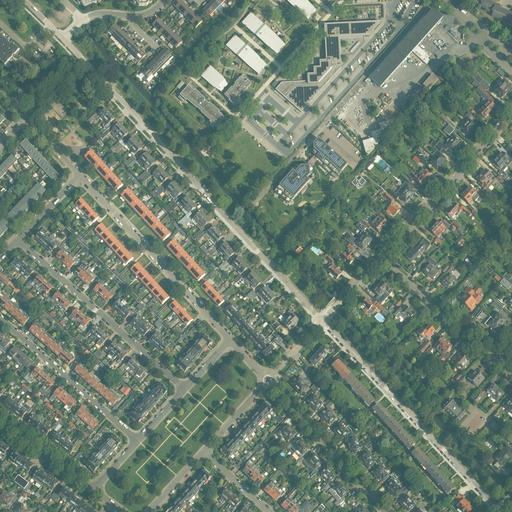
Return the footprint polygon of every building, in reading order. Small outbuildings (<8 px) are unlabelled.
[(177,9),(183,3),(179,0),(177,0),(173,5),(177,9)] [(213,0),(210,3),(217,9),(221,6),(214,0),(213,0)] [(285,0),(287,2),(288,0),(293,4),(292,6),(298,12),(307,19),(308,20),(310,18),(309,17),(310,16),(311,16),(309,14),(310,13),(312,15),(312,14),(313,13),(314,13),(316,10),(315,10),(305,0),(285,0)] [(498,5),(488,0),(482,0),(481,2),(482,3),(480,6),(492,15),(492,17),(511,27),(511,12),(511,13),(511,14),(499,8),(501,7),(499,5),(498,5)] [(181,13),(187,7),(183,3),(177,9),(180,13),(181,13)] [(213,13),(217,9),(210,3),(207,7),(213,13)] [(187,7),(181,13),(181,14),(184,17),(191,11),(187,7)] [(209,17),(213,13),(207,7),(203,11),(209,17)] [(405,36),(417,47),(442,19),(433,10),(426,18),(423,16),(405,36)] [(188,21),(194,14),(191,11),(184,17),(188,21)] [(194,14),(188,21),(192,24),(198,18),(194,14)] [(259,20),(251,14),(243,23),(250,30),(267,47),(276,53),(276,54),(277,54),(279,51),(280,50),(281,50),(279,48),(280,47),(282,49),(282,48),(281,48),(283,47),(285,45),(284,44),(284,45),(276,36),(270,30),(269,32),(264,28),(265,26),(259,20)] [(198,18),(192,24),(196,28),(202,22),(198,18)] [(156,30),(163,24),(159,20),(152,26),(156,30)] [(282,83),(276,90),(290,104),(291,104),(292,104),(292,103),(293,102),(295,105),(294,106),(294,107),(301,113),(341,68),(340,39),(339,36),(363,35),(363,38),(369,37),(373,32),(372,32),(381,23),(324,25),(324,26),(324,30),(325,44),(325,50),(326,50),(326,51),(327,51),(327,53),(328,58),(327,59),(326,59),(326,60),(326,61),(319,62),(320,68),(313,68),(314,75),(307,75),(308,82),(299,82),(298,82),(282,83)] [(160,34),(166,27),(163,24),(156,30),(160,34)] [(113,36),(119,29),(115,25),(109,31),(113,35),(113,36)] [(166,27),(160,34),(164,37),(170,31),(166,27)] [(114,42),(123,33),(119,29),(113,36),(113,35),(111,37),(114,40),(113,41),(114,42)] [(168,41),(174,35),(170,31),(164,37),(168,41)] [(119,45),(127,37),(123,33),(114,42),(115,43),(116,41),(119,45)] [(0,61),(5,66),(8,63),(7,63),(9,61),(10,61),(13,58),(12,58),(14,55),(15,56),(17,53),(19,51),(12,44),(10,46),(7,44),(9,43),(5,40),(3,39),(4,38),(1,35),(0,35),(0,61)] [(174,35),(168,41),(172,45),(178,39),(174,35)] [(427,56),(417,47),(405,36),(368,78),(371,80),(380,88),(412,52),(426,65),(430,61),(428,59),(429,57),(427,55),(427,56)] [(123,48),(125,47),(131,40),(127,37),(119,45),(123,48)] [(242,42),(235,37),(227,46),(233,52),(239,57),(240,56),(244,59),(242,61),(249,67),(258,74),(258,75),(260,73),(259,73),(260,72),(261,72),(262,71),(260,69),(261,68),(263,70),(264,68),(264,67),(265,66),(266,67),(267,65),(266,65),(258,57),(242,42)] [(178,39),(172,45),(176,49),(182,43),(178,39)] [(127,52),(128,51),(134,44),(131,40),(125,47),(123,48),(127,52)] [(131,56),(132,54),(138,48),(134,44),(128,51),(127,52),(131,56)] [(135,59),(136,58),(142,52),(138,48),(132,54),(131,56),(135,59)] [(169,61),(172,57),(165,50),(161,53),(169,61)] [(139,63),(140,62),(146,56),(142,52),(136,58),(135,59),(139,63)] [(165,65),(169,61),(161,53),(157,57),(165,65)] [(161,69),(165,65),(157,57),(154,61),(161,69)] [(159,74),(159,73),(158,72),(161,69),(154,61),(150,65),(156,71),(159,74)] [(159,74),(156,71),(150,65),(146,69),(154,76),(157,73),(158,75),(159,74)] [(202,76),(205,79),(209,84),(214,88),(220,91),(220,92),(222,92),(228,85),(227,84),(223,78),(218,73),(210,67),(202,76)] [(146,69),(139,76),(143,79),(144,78),(148,82),(148,83),(154,77),(153,76),(154,76),(146,69)] [(474,72),(469,75),(479,84),(485,89),(488,86),(482,80),(476,76),(477,75),(477,74),(474,72)] [(233,105),(236,101),(251,85),(247,81),(249,80),(243,75),(235,84),(236,85),(232,89),(231,88),(225,96),(230,101),(229,102),(233,105)] [(436,87),(440,83),(432,75),(423,86),(429,91),(434,85),(436,87)] [(497,85),(507,93),(509,90),(510,90),(511,89),(511,88),(511,87),(511,85),(511,84),(509,82),(507,84),(504,81),(499,86),(498,84),(497,85)] [(182,82),(176,88),(179,90),(185,84),(182,82)] [(506,93),(507,93),(497,85),(495,87),(496,89),(494,91),(496,93),(496,94),(499,97),(499,96),(501,98),(504,95),(505,95),(506,94),(506,93)] [(187,101),(189,102),(196,109),(197,109),(201,113),(210,122),(210,123),(213,126),(212,129),(214,130),(216,128),(216,129),(224,119),(220,115),(221,114),(210,104),(209,105),(204,101),(205,100),(195,91),(194,92),(188,86),(180,96),(178,98),(180,100),(182,98),(186,102),(187,101)] [(489,113),(495,107),(491,104),(493,101),(486,94),(487,93),(482,89),(483,89),(480,86),(475,91),(483,99),(482,100),(486,104),(483,107),(489,113)] [(484,119),(489,113),(483,107),(478,113),(484,119)] [(89,120),(88,121),(90,123),(92,122),(95,119),(97,120),(97,121),(99,119),(101,117),(103,120),(110,114),(106,109),(102,113),(101,114),(99,111),(89,120)] [(464,124),(472,131),(476,127),(472,123),(472,122),(473,123),(476,120),(468,113),(465,117),(468,120),(464,124)] [(104,129),(101,132),(103,134),(107,130),(108,130),(108,129),(110,128),(107,125),(110,123),(114,119),(110,114),(103,120),(101,123),(103,125),(102,126),(103,127),(104,128),(104,129)] [(447,118),(445,121),(449,126),(450,126),(454,130),(457,127),(447,118)] [(364,149),(366,157),(386,136),(392,130),(390,122),(379,125),(381,131),(371,134),(373,140),(362,143),(364,149)] [(111,132),(111,133),(113,135),(115,137),(117,135),(124,129),(119,124),(117,126),(113,130),(111,132)] [(468,136),(472,131),(464,124),(460,128),(468,136)] [(446,129),(444,131),(449,135),(449,136),(452,138),(452,139),(450,142),(456,148),(457,147),(457,148),(458,148),(459,146),(459,145),(460,144),(461,142),(461,143),(456,139),(454,136),(457,133),(457,132),(454,130),(450,126),(449,126),(446,129)] [(117,135),(115,137),(117,139),(119,142),(120,141),(121,140),(122,140),(123,138),(125,136),(127,135),(128,134),(128,133),(124,129),(117,135)] [(101,136),(99,138),(101,141),(106,136),(109,133),(107,130),(103,134),(102,135),(101,136)] [(131,150),(137,144),(133,139),(126,145),(125,146),(124,147),(126,150),(127,149),(129,148),(131,150)] [(336,146),(331,152),(318,140),(312,148),(313,160),(313,161),(311,163),(308,166),(295,167),(274,191),(289,204),(311,179),(311,167),(313,164),(315,162),(334,179),(346,165),(352,170),(357,164),(336,146)] [(20,146),(18,148),(22,152),(24,150),(30,145),(26,141),(23,143),(20,146)] [(444,147),(443,148),(443,149),(445,151),(448,148),(452,152),(453,151),(454,151),(454,150),(455,150),(455,151),(456,149),(456,148),(450,142),(447,144),(446,145),(445,146),(444,146),(444,147)] [(113,153),(121,145),(118,143),(110,150),(113,153)] [(137,144),(131,150),(132,152),(131,153),(133,156),(135,154),(135,155),(142,149),(137,144)] [(30,145),(24,150),(28,155),(34,150),(30,145)] [(121,145),(113,153),(115,155),(123,148),(121,145)] [(33,160),(38,154),(34,150),(28,155),(33,160)] [(437,150),(432,156),(435,158),(435,159),(441,164),(442,164),(444,163),(443,162),(445,160),(441,156),(442,154),(440,152),(439,153),(437,150)] [(85,157),(84,158),(89,163),(90,163),(96,157),(91,151),(85,157)] [(420,152),(415,156),(429,169),(432,165),(437,169),(438,167),(439,167),(441,166),(441,165),(441,164),(435,159),(432,161),(429,158),(427,158),(426,159),(422,156),(423,155),(420,152)] [(499,155),(497,157),(498,157),(497,158),(507,167),(511,161),(511,159),(507,155),(506,157),(502,153),(500,155),(499,155)] [(38,154),(33,160),(37,164),(43,159),(38,154)] [(140,160),(138,161),(139,162),(141,164),(143,166),(144,164),(151,158),(146,154),(140,160)] [(96,157),(90,163),(90,164),(95,169),(102,163),(96,157)] [(127,167),(134,160),(132,157),(124,164),(127,167)] [(144,164),(143,166),(145,168),(147,170),(155,163),(151,158),(144,164)] [(365,167),(367,169),(375,160),(373,158),(371,161),(370,160),(365,167)] [(493,163),(492,165),(500,172),(498,174),(506,181),(509,177),(503,172),(507,167),(497,158),(495,160),(494,160),(493,162),(493,163)] [(9,159),(5,163),(12,170),(16,166),(9,159)] [(41,169),(47,164),(43,159),(37,164),(41,169)] [(134,160),(127,167),(129,170),(137,162),(134,160)] [(5,163),(1,167),(8,174),(12,170),(5,163)] [(102,163),(95,169),(100,174),(100,175),(107,168),(106,168),(102,163)] [(47,164),(41,169),(46,173),(51,168),(47,164)] [(1,167),(0,168),(0,173),(5,178),(8,174),(1,167)] [(50,178),(55,173),(51,168),(46,173),(50,178)] [(155,181),(158,179),(164,173),(160,168),(151,176),(154,179),(153,179),(155,181)] [(416,174),(417,174),(426,182),(430,177),(427,174),(428,173),(422,168),(416,174)] [(107,169),(100,175),(101,176),(104,179),(105,180),(112,174),(107,169)] [(485,170),(480,175),(487,181),(490,184),(492,182),(494,183),(496,180),(495,178),(494,179),(485,170)] [(143,180),(148,174),(146,172),(138,179),(140,182),(143,180)] [(55,173),(50,178),(54,183),(60,178),(55,173)] [(153,197),(156,194),(162,189),(159,186),(160,186),(169,178),(164,173),(158,179),(155,181),(154,183),(158,187),(151,194),(153,197)] [(405,176),(404,177),(409,182),(412,179),(408,175),(406,173),(404,175),(405,176)] [(112,174),(105,180),(109,184),(110,185),(111,186),(117,180),(115,178),(112,174)] [(426,182),(417,174),(413,179),(422,187),(426,182)] [(479,186),(484,190),(482,192),(490,199),(493,196),(488,189),(492,185),(490,184),(487,181),(480,175),(476,180),(481,184),(479,186)] [(405,183),(400,189),(402,191),(403,191),(403,192),(410,198),(411,198),(412,197),(412,196),(414,194),(411,191),(414,187),(411,184),(409,182),(404,177),(403,176),(400,179),(401,180),(405,183)] [(351,184),(356,188),(359,185),(362,188),(367,183),(362,178),(359,181),(356,179),(354,181),(351,184)] [(117,180),(111,186),(111,187),(116,192),(123,185),(117,180)] [(172,184),(165,191),(167,193),(168,194),(169,196),(171,194),(178,188),(173,183),(172,184)] [(37,184),(32,189),(40,197),(45,192),(37,184)] [(465,192),(472,198),(475,201),(479,196),(477,195),(469,187),(465,192)] [(167,211),(169,209),(175,204),(175,203),(178,200),(176,198),(182,193),(178,188),(171,194),(169,196),(171,198),(173,200),(173,201),(164,209),(167,211)] [(32,189),(27,195),(35,202),(40,197),(32,189)] [(156,200),(158,197),(164,192),(162,189),(156,194),(153,197),(156,200)] [(410,198),(403,192),(402,191),(400,189),(396,194),(392,191),(389,194),(396,200),(399,197),(405,203),(407,201),(408,201),(410,200),(409,199),(410,198)] [(127,202),(133,195),(128,190),(121,196),(127,202)] [(469,201),(472,198),(465,192),(460,197),(469,204),(470,202),(469,201)] [(391,203),(394,200),(387,194),(384,197),(391,203)] [(27,195),(22,200),(30,208),(35,202),(27,195)] [(133,195),(127,202),(132,208),(139,201),(133,195)] [(185,209),(191,203),(187,198),(181,203),(180,201),(176,205),(175,204),(169,209),(167,211),(169,214),(178,206),(182,211),(185,209)] [(22,200),(17,205),(25,213),(30,208),(22,200)] [(80,209),(86,204),(81,200),(76,205),(80,209)] [(137,213),(144,207),(139,201),(132,208),(137,213)] [(191,203),(185,209),(187,211),(185,213),(187,215),(196,207),(191,203)] [(86,204),(80,209),(84,214),(90,209),(88,207),(86,204)] [(399,211),(392,204),(390,206),(389,207),(390,208),(388,210),(386,213),(389,215),(391,213),(394,216),(399,211)] [(454,204),(450,209),(455,214),(457,215),(459,213),(461,211),(464,214),(464,213),(469,217),(471,215),(471,214),(462,206),(459,209),(454,204)] [(17,205),(12,210),(20,218),(25,213),(17,205)] [(144,207),(137,213),(142,219),(149,212),(144,207)] [(89,219),(94,214),(91,211),(90,209),(84,214),(89,219)] [(451,218),(455,214),(450,209),(446,213),(451,218)] [(12,210),(7,216),(15,223),(20,218),(12,210)] [(147,225),(154,218),(149,212),(142,219),(147,225)] [(183,224),(182,225),(184,228),(190,222),(192,224),(193,223),(194,224),(196,226),(196,225),(198,224),(205,217),(200,213),(192,220),(191,221),(189,218),(183,224)] [(89,219),(86,221),(88,223),(88,224),(90,226),(93,223),(94,222),(98,218),(95,214),(94,214),(89,219)] [(377,218),(375,221),(377,223),(383,228),(388,224),(379,216),(378,218),(377,218)] [(198,224),(196,225),(199,228),(201,230),(202,231),(204,229),(203,228),(206,226),(209,222),(205,217),(198,224)] [(4,218),(0,221),(0,225),(6,231),(12,226),(4,218)] [(154,218),(147,225),(153,230),(159,224),(154,218)] [(316,229),(320,224),(316,220),(311,226),(316,229)] [(372,224),(370,225),(371,226),(373,228),(379,233),(383,228),(377,223),(375,221),(372,224)] [(438,221),(433,226),(439,231),(440,232),(441,233),(443,234),(449,227),(442,221),(440,223),(438,221)] [(453,221),(451,224),(458,231),(461,228),(453,221)] [(175,222),(173,224),(178,231),(181,229),(175,222)] [(358,237),(361,239),(367,245),(369,245),(370,243),(370,242),(372,240),(364,233),(365,231),(364,230),(366,228),(360,223),(356,227),(362,232),(358,237)] [(158,236),(165,230),(159,224),(153,230),(158,236)] [(100,237),(107,230),(102,225),(95,231),(100,237)] [(433,226),(429,231),(436,237),(437,238),(441,233),(440,232),(439,231),(433,226)] [(197,239),(196,239),(197,240),(198,242),(204,237),(208,242),(209,241),(212,238),(219,232),(214,227),(207,234),(206,234),(204,235),(203,233),(197,239)] [(35,239),(35,240),(37,242),(37,241),(39,242),(47,233),(44,229),(35,239)] [(107,230),(100,237),(105,242),(112,236),(107,230)] [(165,230),(158,236),(163,242),(170,235),(165,230)] [(194,236),(191,239),(194,241),(196,240),(196,239),(197,239),(203,233),(200,231),(194,236)] [(212,238),(209,241),(211,243),(213,244),(214,245),(223,237),(219,232),(212,238)] [(47,233),(39,242),(40,244),(42,247),(43,246),(51,236),(47,233)] [(367,245),(361,239),(358,237),(355,239),(349,234),(345,238),(353,246),(356,243),(363,250),(365,248),(366,248),(367,246),(367,245)] [(43,246),(42,247),(45,249),(45,248),(46,250),(53,242),(55,240),(51,236),(43,246)] [(110,248),(117,242),(112,236),(105,242),(110,248)] [(415,250),(419,254),(420,255),(425,250),(426,251),(431,246),(424,239),(419,244),(420,245),(417,248),(415,250)] [(53,242),(46,250),(47,250),(47,251),(49,253),(50,253),(57,246),(58,248),(61,245),(55,240),(53,242)] [(172,253),(179,247),(174,241),(167,248),(172,253)] [(180,249),(187,243),(185,241),(182,243),(180,245),(179,247),(172,253),(177,259),(184,253),(180,249)] [(117,242),(110,248),(116,254),(122,248),(117,242)] [(223,255),(230,249),(226,244),(217,252),(220,254),(221,253),(223,255)] [(55,258),(57,260),(58,260),(59,261),(65,254),(67,251),(65,249),(64,248),(65,247),(63,245),(62,246),(59,249),(58,250),(61,252),(55,258)] [(121,259),(128,253),(122,248),(116,254),(121,259)] [(300,248),(295,253),(297,256),(303,251),(300,248)] [(419,254),(415,250),(413,248),(405,256),(412,262),(419,254)] [(230,249),(223,255),(225,257),(224,259),(226,261),(234,253),(230,249)] [(214,250),(208,255),(210,258),(216,252),(214,250)] [(59,261),(58,261),(61,263),(62,264),(71,254),(69,253),(67,251),(65,254),(59,261)] [(354,255),(350,252),(349,253),(348,252),(345,255),(342,252),(335,259),(338,262),(340,259),(349,266),(353,262),(350,259),(354,255)] [(128,253),(121,259),(126,265),(133,259),(128,253)] [(184,253),(177,259),(182,265),(189,258),(184,253)] [(71,254),(62,264),(63,265),(65,267),(74,257),(71,254)] [(326,255),(324,257),(325,258),(327,259),(326,260),(328,261),(331,264),(332,264),(334,262),(330,258),(329,257),(326,255)] [(12,263),(9,266),(13,269),(14,267),(15,269),(23,261),(21,259),(22,259),(20,257),(19,257),(13,263),(12,263)] [(74,257),(65,267),(67,268),(66,268),(69,270),(72,267),(73,265),(75,266),(76,267),(80,262),(74,257)] [(430,257),(423,264),(427,268),(424,271),(426,273),(425,274),(428,276),(434,269),(434,268),(438,264),(430,257)] [(188,271),(195,264),(189,258),(182,265),(188,271)] [(230,267),(229,268),(231,270),(233,268),(233,269),(235,271),(237,270),(244,263),(239,258),(231,266),(230,267)] [(423,258),(415,266),(419,269),(426,261),(423,258)] [(15,269),(14,270),(18,273),(21,271),(27,264),(26,264),(27,263),(24,261),(24,262),(23,261),(15,269)] [(74,275),(76,277),(77,277),(86,267),(81,262),(77,268),(79,270),(78,270),(74,275)] [(225,262),(218,268),(221,271),(228,264),(225,262)] [(244,263),(237,270),(239,272),(237,273),(240,276),(248,268),(244,263)] [(18,273),(18,274),(20,275),(20,274),(22,276),(22,275),(23,276),(30,268),(29,266),(30,266),(27,264),(21,271),(18,273)] [(136,276),(143,270),(138,264),(131,270),(136,276)] [(195,264),(188,271),(193,276),(200,270),(195,264)] [(228,264),(221,271),(223,273),(229,268),(230,267),(228,264)] [(331,264),(325,269),(327,271),(330,274),(329,275),(333,278),(333,277),(337,279),(339,276),(342,274),(337,270),(332,266),(333,265),(332,264),(331,264)] [(487,265),(484,268),(491,274),(493,271),(487,265)] [(77,277),(77,278),(79,280),(80,279),(81,280),(89,271),(90,271),(91,269),(90,267),(85,272),(84,271),(87,267),(86,267),(77,277)] [(454,272),(453,271),(454,270),(451,267),(447,272),(450,275),(442,284),(447,288),(450,285),(451,286),(453,282),(452,282),(455,279),(456,280),(460,275),(455,271),(454,272)] [(30,268),(23,276),(25,277),(25,278),(27,279),(28,278),(30,275),(34,271),(34,270),(32,268),(32,269),(30,268)] [(434,269),(428,276),(430,279),(431,278),(432,280),(441,270),(439,269),(437,271),(434,269)] [(114,275),(108,270),(107,270),(104,273),(109,278),(110,279),(110,278),(113,275),(114,275)] [(141,282),(148,276),(143,270),(136,276),(141,282)] [(200,270),(193,276),(198,282),(205,276),(200,270)] [(89,271),(81,280),(82,281),(82,282),(84,284),(84,283),(90,277),(93,274),(91,272),(90,271),(89,271)] [(243,279),(242,280),(244,282),(248,287),(250,284),(257,278),(253,273),(248,278),(246,276),(243,279)] [(90,277),(84,283),(86,285),(85,285),(87,287),(88,287),(89,285),(96,277),(94,275),(93,274),(90,277)] [(503,278),(511,285),(511,281),(510,280),(511,278),(506,274),(503,278)] [(1,275),(0,275),(0,280),(5,285),(7,286),(9,284),(10,283),(6,279),(1,275)] [(28,284),(27,284),(30,286),(31,286),(34,289),(43,279),(42,278),(42,277),(40,275),(39,276),(33,282),(31,280),(30,281),(28,284)] [(148,276),(141,282),(147,288),(153,281),(148,276)] [(43,279),(34,289),(37,291),(46,282),(45,281),(45,280),(43,278),(43,279)] [(257,278),(250,284),(252,287),(251,288),(253,290),(262,283),(257,278)] [(238,287),(244,282),(242,280),(241,279),(236,285),(235,284),(234,285),(237,288),(238,287)] [(509,289),(511,286),(503,279),(500,284),(506,289),(508,288),(509,289)] [(102,280),(92,292),(95,294),(95,293),(96,294),(102,287),(105,284),(103,283),(104,282),(102,280)] [(122,291),(126,286),(124,285),(120,281),(117,285),(116,286),(122,291)] [(152,293),(158,287),(153,281),(147,288),(152,293)] [(10,283),(9,284),(14,289),(13,291),(14,292),(12,294),(14,297),(17,294),(20,291),(10,282),(10,283)] [(46,282),(37,291),(39,293),(41,294),(43,292),(49,285),(50,284),(48,282),(47,283),(46,282)] [(382,282),(377,287),(383,293),(385,295),(387,297),(388,296),(392,291),(387,287),(388,286),(386,285),(386,286),(382,282)] [(207,283),(201,288),(205,293),(211,288),(207,283)] [(43,292),(41,294),(43,296),(44,297),(46,299),(47,299),(50,295),(48,293),(53,288),(53,287),(51,285),(51,286),(49,285),(43,292)] [(96,294),(98,296),(99,297),(108,287),(106,286),(104,289),(102,287),(96,294)] [(108,287),(99,297),(101,298),(100,299),(103,301),(103,300),(109,293),(111,290),(110,289),(108,287)] [(158,287),(152,293),(157,299),(164,293),(158,287)] [(377,287),(373,292),(374,293),(378,296),(375,299),(379,303),(379,304),(380,303),(380,304),(387,297),(385,295),(383,293),(377,287)] [(459,297),(458,298),(465,305),(475,294),(479,289),(477,287),(475,290),(473,292),(470,289),(468,288),(464,293),(465,293),(465,294),(462,298),(461,298),(460,297),(459,297)] [(211,288),(205,293),(210,298),(215,293),(211,288)] [(259,292),(256,295),(257,296),(262,301),(263,301),(263,300),(271,293),(266,288),(261,293),(259,292)] [(109,293),(103,300),(104,301),(104,302),(106,304),(106,303),(115,294),(113,292),(112,289),(111,290),(109,293)] [(475,294),(465,305),(470,309),(470,308),(471,308),(472,308),(475,304),(477,305),(482,300),(478,295),(479,294),(481,291),(479,289),(475,294)] [(20,291),(17,294),(18,295),(20,294),(27,301),(27,300),(29,299),(20,291)] [(0,304),(4,309),(9,303),(11,301),(1,292),(0,293),(0,304)] [(50,297),(46,301),(48,303),(50,302),(51,303),(53,305),(55,302),(61,295),(60,294),(61,294),(58,292),(53,298),(51,296),(50,297)] [(164,293),(157,299),(162,305),(169,298),(164,293)] [(214,302),(219,297),(215,293),(210,298),(214,302)] [(271,293),(263,300),(263,301),(267,305),(263,308),(267,312),(274,305),(271,301),(275,297),(271,293)] [(56,305),(54,306),(56,308),(65,298),(64,297),(62,295),(61,295),(55,302),(57,303),(56,305)] [(231,306),(224,312),(226,313),(225,314),(228,317),(236,310),(235,309),(237,307),(234,304),(239,300),(238,299),(236,296),(228,303),(231,306)] [(219,297),(214,302),(218,307),(224,302),(219,297)] [(65,298),(56,308),(58,309),(59,311),(62,308),(68,301),(66,299),(65,298)] [(112,308),(111,308),(113,310),(114,310),(115,311),(118,307),(120,305),(121,304),(122,303),(123,301),(120,298),(112,308)] [(498,301),(496,303),(503,308),(505,306),(506,307),(507,306),(507,305),(510,308),(511,308),(510,310),(511,312),(511,300),(510,299),(508,298),(507,300),(503,303),(498,301)] [(29,299),(27,300),(29,302),(36,309),(38,307),(31,300),(29,299)] [(363,304),(362,305),(365,307),(365,308),(362,311),(366,314),(367,314),(368,314),(369,314),(370,314),(371,313),(372,313),(372,314),(375,311),(377,309),(367,300),(365,302),(364,301),(364,302),(363,303),(363,304)] [(18,312),(20,310),(11,301),(9,303),(4,309),(14,317),(18,312)] [(62,308),(59,311),(63,314),(66,311),(71,304),(72,304),(69,302),(68,301),(62,308)] [(115,311),(114,311),(117,313),(118,314),(126,305),(127,304),(123,301),(122,303),(121,304),(120,305),(118,307),(115,311)] [(174,312),(179,307),(175,302),(170,307),(174,312)] [(495,302),(492,305),(501,312),(503,309),(503,308),(496,303),(495,302)] [(279,312),(283,308),(277,303),(273,307),(279,312)] [(384,309),(378,304),(376,306),(382,311),(384,314),(386,311),(384,309)] [(126,305),(118,314),(119,315),(121,317),(128,310),(128,309),(129,308),(126,305)] [(411,311),(406,306),(402,311),(398,307),(392,313),(398,319),(400,317),(404,320),(407,317),(410,319),(413,316),(410,313),(411,311)] [(173,321),(178,316),(184,311),(179,307),(174,312),(177,315),(173,318),(174,320),(172,321),(173,321)] [(473,315),(472,315),(477,319),(483,312),(478,308),(473,315)] [(24,326),(28,321),(30,319),(24,313),(21,309),(20,310),(18,312),(14,317),(24,326)] [(67,316),(66,317),(71,322),(72,321),(74,319),(80,312),(79,311),(77,309),(73,313),(71,311),(67,316)] [(128,310),(121,317),(123,318),(122,318),(125,320),(127,318),(127,317),(128,318),(129,317),(130,318),(136,312),(133,310),(132,312),(128,309),(128,310)] [(236,310),(228,317),(230,320),(231,319),(233,321),(240,314),(243,311),(241,309),(238,312),(236,310)] [(290,315),(286,319),(294,327),(297,324),(297,323),(297,322),(298,321),(297,320),(298,318),(290,310),(290,311),(288,313),(290,315)] [(72,321),(71,322),(75,325),(77,322),(83,315),(82,314),(83,313),(80,311),(80,312),(74,319),(72,321)] [(182,321),(188,316),(184,311),(178,316),(173,321),(174,323),(178,319),(178,320),(180,318),(182,321)] [(240,314),(233,321),(234,322),(233,323),(236,326),(244,319),(241,316),(245,312),(243,311),(240,314)] [(43,315),(40,318),(43,321),(46,317),(46,318),(53,324),(55,322),(44,313),(43,315)] [(492,319),(491,319),(493,320),(501,327),(506,321),(505,320),(498,315),(496,313),(492,319)] [(130,325),(132,327),(133,328),(141,319),(139,317),(138,316),(138,315),(137,314),(136,314),(131,319),(132,320),(132,321),(133,322),(130,325)] [(77,322),(75,325),(77,326),(79,323),(81,325),(87,318),(87,317),(85,315),(84,316),(83,315),(77,322)] [(188,316),(182,321),(187,326),(192,321),(190,319),(188,316)] [(284,317),(280,322),(282,324),(283,324),(290,331),(292,329),(294,327),(286,319),(284,317)] [(81,325),(78,328),(84,332),(90,325),(88,324),(90,321),(91,320),(88,318),(88,319),(87,318),(81,325)] [(244,319),(236,326),(239,329),(239,328),(241,330),(248,324),(252,320),(250,318),(246,321),(244,319)] [(490,318),(484,325),(488,328),(489,326),(492,328),(491,330),(495,333),(496,332),(497,332),(497,331),(499,329),(501,327),(493,320),(491,319),(492,319),(490,318)] [(133,328),(135,330),(137,331),(144,322),(143,321),(141,319),(133,328)] [(248,324),(241,330),(243,331),(242,332),(244,335),(252,328),(249,325),(253,321),(252,320),(248,324)] [(274,321),(271,324),(273,326),(272,326),(273,327),(276,330),(280,327),(276,323),(274,321)] [(33,328),(30,331),(39,340),(46,333),(36,324),(34,322),(31,325),(30,326),(33,328)] [(144,322),(137,331),(138,332),(140,334),(148,325),(145,322),(144,322)] [(56,323),(54,325),(62,332),(63,330),(56,323)] [(89,332),(86,335),(87,336),(88,337),(91,334),(92,336),(98,329),(97,328),(98,327),(96,325),(95,326),(89,332)] [(148,325),(140,334),(141,335),(143,337),(144,337),(146,333),(152,328),(148,325)] [(256,333),(249,339),(251,340),(250,341),(253,344),(260,337),(263,335),(262,335),(261,335),(259,332),(264,328),(262,326),(260,328),(260,329),(256,332),(256,333)] [(432,329),(429,326),(425,331),(421,328),(417,333),(420,336),(419,337),(419,338),(421,340),(422,340),(423,339),(426,342),(419,350),(422,353),(431,344),(428,341),(429,340),(428,339),(433,334),(433,333),(434,331),(434,330),(432,328),(432,329)] [(252,328),(244,335),(247,338),(248,337),(249,339),(256,333),(256,332),(260,329),(258,327),(254,330),(252,328)] [(94,337),(92,340),(93,341),(102,331),(101,331),(101,330),(99,328),(98,329),(92,336),(94,337)] [(154,335),(148,342),(151,344),(151,343),(152,344),(160,335),(154,330),(152,333),(154,335)] [(102,331),(93,341),(95,343),(97,344),(99,342),(105,335),(106,334),(103,332),(103,333),(102,331)] [(71,340),(73,338),(66,332),(64,334),(71,340)] [(55,341),(46,333),(39,340),(49,349),(54,343),(55,341)] [(99,342),(97,344),(98,346),(100,347),(109,338),(109,337),(107,335),(106,336),(105,335),(99,342)] [(152,344),(152,345),(154,347),(154,346),(155,347),(163,339),(163,338),(160,335),(152,344)] [(201,336),(199,339),(200,340),(208,347),(212,343),(207,338),(205,335),(205,336),(204,335),(203,337),(201,336)] [(260,337),(253,344),(255,347),(255,346),(256,346),(258,348),(264,342),(267,339),(268,338),(266,336),(265,337),(263,335),(260,337)] [(275,339),(273,341),(278,346),(283,341),(278,336),(277,337),(275,339)] [(264,342),(258,348),(259,349),(258,350),(261,353),(269,346),(271,344),(268,341),(269,340),(268,338),(267,339),(264,342)] [(393,342),(389,338),(384,343),(388,347),(393,342)] [(439,342),(434,348),(435,349),(436,349),(438,352),(440,350),(447,343),(446,342),(447,341),(444,339),(444,340),(442,338),(439,342)] [(0,344),(0,349),(4,354),(9,348),(7,346),(10,343),(5,339),(2,343),(0,344)] [(163,339),(155,347),(157,348),(156,349),(158,351),(159,350),(165,344),(163,342),(164,340),(163,339)] [(200,340),(196,344),(204,351),(208,347),(200,340)] [(75,341),(74,343),(81,349),(83,347),(75,341)] [(108,344),(103,350),(105,352),(107,353),(109,355),(111,352),(117,345),(116,344),(117,344),(114,342),(110,346),(108,344)] [(165,344),(159,350),(160,351),(160,352),(162,354),(162,353),(167,349),(169,351),(175,345),(172,342),(170,344),(169,344),(167,342),(165,344)] [(63,352),(54,343),(49,349),(59,357),(63,352)] [(440,350),(438,352),(443,356),(442,358),(445,361),(450,355),(447,352),(452,347),(450,346),(450,345),(448,343),(447,343),(440,350)] [(196,344),(192,349),(200,356),(204,351),(196,344)] [(269,346),(261,353),(265,358),(274,349),(275,348),(271,344),(269,346)] [(111,352),(109,355),(111,356),(112,358),(121,348),(120,347),(118,345),(117,345),(111,352)] [(323,361),(324,359),(323,358),(329,351),(324,346),(309,362),(315,367),(321,360),(323,361)] [(191,347),(187,351),(189,353),(196,360),(200,356),(192,349),(191,347)] [(15,348),(8,356),(12,360),(19,351),(15,348)] [(121,348),(112,358),(114,359),(114,358),(116,356),(118,358),(124,351),(122,349),(121,348)] [(69,366),(73,361),(75,359),(65,350),(63,352),(59,357),(69,366)] [(17,363),(24,356),(19,351),(12,360),(11,360),(16,364),(17,363)] [(117,362),(119,364),(120,362),(127,354),(128,354),(125,352),(124,351),(118,358),(120,360),(117,362)] [(185,354),(183,356),(184,357),(192,364),(196,360),(189,353),(186,356),(185,354)] [(458,365),(464,358),(463,357),(460,353),(453,360),(458,365)] [(99,361),(91,355),(89,357),(97,363),(99,361)] [(19,369),(28,359),(24,356),(17,363),(21,367),(19,369)] [(183,356),(179,360),(181,362),(188,369),(192,364),(184,357),(183,356)] [(469,362),(465,359),(464,358),(458,365),(456,367),(460,372),(463,369),(465,371),(468,369),(467,368),(470,365),(468,363),(469,362)] [(28,359),(19,369),(21,371),(22,370),(24,372),(28,369),(27,368),(32,363),(28,359)] [(124,364),(119,369),(122,372),(125,369),(126,370),(127,371),(130,369),(136,362),(135,361),(133,359),(132,359),(128,364),(127,366),(124,364)] [(179,360),(176,363),(177,364),(178,365),(177,366),(176,366),(184,373),(188,369),(181,362),(179,360)] [(130,369),(127,371),(129,373),(131,375),(139,365),(138,364),(139,364),(136,362),(130,369)] [(336,364),(332,367),(341,378),(344,381),(346,379),(350,375),(345,370),(346,369),(346,368),(345,367),(344,367),(343,368),(343,367),(338,362),(336,364)] [(108,370),(101,363),(99,365),(107,372),(108,370)] [(139,365),(131,375),(132,376),(134,374),(135,373),(136,375),(137,375),(143,368),(141,366),(140,366),(139,365)] [(89,375),(79,366),(74,371),(84,380),(89,375)] [(309,373),(311,376),(314,374),(307,366),(303,369),(308,374),(309,373)] [(137,375),(134,378),(140,383),(145,377),(143,375),(146,371),(147,371),(144,369),(143,368),(137,375)] [(30,372),(24,379),(29,384),(30,382),(31,383),(33,381),(34,379),(35,380),(41,372),(42,371),(40,369),(39,370),(38,369),(32,374),(30,372)] [(41,372),(35,380),(36,381),(37,381),(37,380),(40,382),(46,376),(46,375),(44,373),(43,373),(41,372)] [(94,389),(96,386),(99,383),(98,383),(100,381),(91,372),(89,375),(84,380),(94,389)] [(118,379),(110,372),(109,374),(116,381),(118,379)] [(478,374),(475,372),(472,375),(471,374),(468,379),(477,388),(484,380),(483,379),(484,378),(479,373),(478,374)] [(46,376),(40,382),(42,384),(41,385),(43,387),(50,380),(48,378),(48,377),(46,375),(46,376)] [(346,379),(344,381),(351,389),(352,390),(356,394),(358,392),(362,389),(358,383),(357,383),(358,382),(358,381),(357,380),(356,381),(356,380),(355,381),(350,375),(346,379)] [(463,382),(467,378),(464,375),(456,384),(458,386),(462,381),(463,382)] [(297,377),(290,383),(292,385),(292,387),(293,388),(295,388),(296,390),(303,384),(305,382),(305,381),(304,380),(301,377),(300,378),(299,379),(297,377)] [(43,387),(41,389),(44,391),(42,393),(46,397),(48,395),(50,392),(48,390),(54,383),(52,381),(53,381),(50,379),(50,380),(43,387)] [(120,380),(118,382),(126,389),(123,393),(126,396),(131,390),(120,380)] [(311,388),(313,391),(317,388),(322,383),(319,380),(311,388)] [(155,387),(164,395),(168,391),(160,384),(157,381),(153,385),(155,387)] [(303,384),(296,390),(298,392),(298,393),(299,395),(300,395),(302,397),(304,396),(305,394),(304,393),(304,392),(308,389),(307,388),(308,388),(306,385),(307,383),(305,382),(303,384)] [(104,397),(108,392),(99,383),(96,386),(94,389),(104,397)] [(493,385),(487,392),(492,396),(498,389),(498,388),(497,387),(496,387),(493,385)] [(151,391),(152,392),(160,400),(164,395),(155,387),(153,389),(151,391)] [(52,398),(49,400),(52,402),(54,400),(55,401),(57,399),(64,392),(64,391),(62,389),(61,390),(60,389),(55,394),(52,398)] [(358,392),(356,394),(364,403),(368,407),(374,402),(372,399),(370,397),(369,396),(370,396),(370,395),(370,394),(369,393),(368,394),(367,394),(366,393),(362,389),(358,392)] [(498,389),(492,396),(497,401),(503,394),(500,391),(500,390),(499,389),(498,389)] [(108,392),(104,397),(113,406),(120,398),(110,390),(108,392)] [(147,392),(146,394),(146,395),(147,395),(157,404),(160,400),(152,392),(151,391),(149,394),(147,392)] [(57,399),(55,401),(57,403),(59,401),(60,400),(62,402),(68,396),(68,395),(66,393),(65,393),(64,392),(57,399)] [(146,394),(142,398),(145,401),(153,408),(157,404),(146,394)] [(11,395),(3,406),(5,407),(5,408),(7,410),(14,401),(11,399),(13,396),(11,395)] [(68,396),(62,402),(64,404),(64,405),(66,407),(72,400),(70,398),(71,397),(68,395),(68,396)] [(311,407),(318,400),(316,398),(317,397),(315,395),(307,402),(309,404),(309,405),(311,407)] [(14,401),(7,410),(10,412),(11,411),(13,413),(20,402),(16,399),(14,401)] [(65,412),(64,414),(65,416),(64,417),(66,419),(70,414),(68,413),(76,403),(74,401),(75,401),(73,399),(72,400),(66,407),(65,408),(64,409),(66,411),(65,412)] [(457,422),(465,413),(450,399),(442,408),(457,422)] [(20,402),(13,413),(15,414),(14,415),(17,417),(24,407),(21,404),(23,401),(22,400),(20,402)] [(318,400),(311,407),(313,410),(314,409),(316,411),(324,404),(322,402),(320,403),(318,400)] [(149,412),(153,408),(145,401),(143,403),(141,402),(140,404),(149,412)] [(504,404),(502,406),(504,408),(507,410),(506,412),(508,414),(509,412),(511,409),(511,402),(510,401),(509,403),(507,401),(504,404)] [(265,402),(261,407),(269,414),(272,411),(274,413),(275,412),(265,402)] [(145,416),(149,412),(140,404),(138,406),(140,407),(137,409),(145,416)] [(24,407),(17,417),(19,419),(20,418),(22,419),(26,413),(28,415),(32,410),(25,405),(24,407)] [(372,410),(385,424),(391,418),(385,413),(386,412),(387,411),(385,410),(384,410),(384,411),(378,405),(372,410)] [(486,412),(489,414),(495,408),(492,406),(486,412)] [(260,411),(258,413),(268,422),(270,420),(267,417),(269,414),(261,407),(259,410),(259,411),(260,411)] [(77,414),(74,418),(78,422),(80,419),(86,412),(87,411),(84,409),(84,410),(82,409),(77,414)] [(141,421),(145,416),(137,409),(135,412),(134,411),(132,412),(141,421)] [(324,422),(331,415),(332,414),(328,409),(320,416),(323,419),(322,420),(324,422)] [(85,422),(91,415),(88,413),(87,413),(86,412),(80,419),(81,421),(82,420),(85,422)] [(137,425),(141,421),(132,412),(130,415),(131,416),(129,418),(137,425)] [(255,413),(253,416),(261,423),(264,420),(267,423),(268,422),(258,413),(256,414),(255,413)] [(33,416),(28,423),(28,424),(30,426),(31,425),(32,427),(40,416),(38,414),(36,418),(33,416)] [(91,415),(85,422),(87,424),(86,425),(88,427),(94,420),(92,418),(93,417),(91,415)] [(331,415),(324,422),(326,424),(327,424),(329,426),(337,418),(335,416),(334,418),(331,415)] [(40,416),(32,427),(34,428),(34,429),(36,431),(42,423),(45,419),(40,416)] [(251,420),(250,422),(260,431),(260,430),(261,431),(262,429),(261,428),(263,425),(261,423),(253,416),(250,419),(251,420)] [(385,424),(397,437),(403,432),(397,426),(398,425),(399,424),(398,423),(397,423),(396,423),(396,424),(395,424),(391,418),(385,424)] [(88,427),(86,429),(89,431),(87,432),(89,434),(91,436),(91,435),(94,432),(92,431),(97,426),(99,423),(97,422),(97,421),(95,419),(94,420),(88,427)] [(42,423),(36,431),(39,433),(40,432),(41,433),(49,422),(48,421),(45,425),(42,423)] [(489,425),(496,432),(500,428),(493,421),(489,425)] [(49,422),(41,433),(43,435),(45,437),(46,437),(51,430),(49,428),(51,424),(49,422)] [(247,422),(245,425),(252,432),(253,432),(255,429),(258,432),(260,431),(250,422),(248,423),(247,422)] [(340,425),(334,431),(335,432),(336,433),(335,434),(337,436),(344,429),(348,426),(343,422),(342,423),(341,424),(340,425)] [(243,429),(242,430),(252,439),(253,438),(251,435),(253,433),(253,432),(252,432),(245,425),(242,428),(243,429)] [(278,432),(276,434),(281,439),(284,436),(292,429),(290,427),(289,428),(287,426),(282,430),(279,428),(277,430),(278,432)] [(344,429),(337,436),(339,439),(340,438),(342,440),(345,437),(346,439),(352,434),(351,432),(352,431),(348,426),(344,429)] [(292,429),(284,436),(287,439),(286,440),(287,442),(295,435),(293,433),(294,432),(292,429)] [(239,431),(237,434),(245,441),(247,438),(250,441),(252,439),(242,430),(240,432),(239,431)] [(58,433),(52,441),(54,443),(53,443),(56,445),(61,438),(59,436),(61,432),(59,431),(58,433)] [(352,441),(346,445),(347,446),(348,447),(349,447),(348,448),(350,451),(358,444),(356,442),(356,441),(357,440),(357,438),(355,436),(359,432),(358,431),(357,432),(353,435),(350,438),(350,439),(350,440),(352,441)] [(403,432),(397,437),(409,450),(415,445),(410,439),(410,438),(411,438),(410,436),(409,437),(408,437),(406,436),(403,432)] [(235,438),(234,440),(244,448),(245,447),(242,444),(245,441),(237,434),(234,437),(235,438)] [(110,435),(108,438),(117,447),(121,443),(113,435),(112,437),(110,435)] [(56,445),(59,447),(61,448),(69,437),(67,436),(64,440),(61,438),(56,445)] [(69,437),(61,448),(63,449),(62,450),(65,452),(65,451),(70,444),(68,442),(71,439),(69,437)] [(108,438),(104,443),(113,451),(117,447),(108,438)] [(231,440),(229,443),(236,450),(237,450),(239,448),(242,450),(244,448),(234,440),(232,441),(231,440)] [(292,446),(287,450),(292,455),(294,453),(296,452),(299,449),(305,444),(303,441),(302,442),(300,440),(292,447),(292,446)] [(358,444),(350,451),(352,453),(353,452),(355,454),(360,450),(361,451),(362,451),(365,448),(366,449),(370,446),(373,442),(371,441),(367,444),(366,445),(364,443),(362,444),(360,446),(358,444)] [(65,451),(65,452),(68,454),(68,453),(70,455),(74,451),(76,452),(83,445),(82,444),(80,442),(78,444),(76,443),(73,446),(70,444),(65,451)] [(86,442),(82,446),(88,451),(91,447),(88,444),(86,442)] [(104,443),(100,447),(109,456),(113,451),(104,443)] [(227,447),(226,448),(233,455),(236,457),(237,456),(235,454),(238,451),(237,450),(236,450),(229,443),(226,446),(227,447)] [(5,444),(0,450),(0,451),(2,453),(0,456),(0,457),(2,458),(0,460),(2,461),(8,454),(6,452),(9,448),(8,447),(8,446),(5,444)] [(296,452),(294,453),(299,459),(297,461),(295,462),(297,464),(299,462),(303,459),(302,457),(304,455),(303,454),(309,449),(306,447),(307,446),(305,444),(299,449),(296,452)] [(365,455),(360,459),(362,462),(361,462),(363,465),(371,458),(372,457),(370,454),(370,453),(369,451),(368,451),(371,448),(370,446),(366,449),(367,450),(364,452),(364,453),(365,455)] [(100,447),(96,452),(105,460),(109,456),(100,447)] [(260,455),(263,458),(267,452),(261,447),(257,452),(260,455)] [(503,451),(509,457),(510,457),(511,458),(510,459),(511,460),(511,451),(507,447),(503,451)] [(225,448),(220,452),(230,461),(231,461),(234,464),(234,465),(236,467),(241,462),(236,458),(234,460),(232,459),(230,458),(233,455),(226,448),(225,448)] [(417,450),(411,455),(423,468),(430,463),(425,458),(424,457),(425,456),(425,455),(424,454),(423,455),(423,454),(422,455),(417,450)] [(502,466),(509,457),(503,451),(495,459),(502,466)] [(15,452),(8,461),(9,462),(10,463),(13,465),(14,463),(19,456),(20,455),(17,453),(16,454),(15,452)] [(96,454),(94,457),(102,464),(105,460),(96,452),(95,453),(96,454)] [(305,461),(303,462),(308,467),(311,465),(318,458),(316,456),(315,456),(314,455),(313,454),(306,461),(306,460),(305,461)] [(14,463),(13,465),(17,468),(19,466),(24,458),(21,456),(21,457),(19,456),(14,463)] [(90,458),(88,460),(98,469),(102,464),(94,457),(91,460),(90,458)] [(19,466),(17,468),(22,471),(23,470),(28,462),(27,461),(28,461),(24,458),(19,466)] [(311,465),(308,467),(313,473),(310,475),(312,477),(316,473),(318,471),(317,469),(319,468),(318,467),(322,463),(320,461),(318,458),(311,465)] [(371,458),(363,465),(366,467),(368,469),(375,463),(377,465),(383,460),(381,458),(379,460),(378,459),(374,459),(373,460),(371,458)] [(85,459),(82,463),(85,466),(85,467),(88,469),(89,469),(91,470),(90,471),(93,473),(94,473),(98,469),(88,460),(87,459),(85,460),(85,459)] [(297,464),(296,465),(298,467),(301,465),(300,464),(303,462),(305,461),(303,459),(299,462),(297,464)] [(378,469),(373,474),(375,476),(374,477),(376,479),(384,473),(386,471),(383,468),(383,467),(382,466),(385,463),(387,461),(384,459),(383,460),(377,465),(379,467),(378,468),(378,469)] [(20,474),(18,476),(23,479),(25,478),(25,477),(26,475),(27,474),(33,466),(32,465),(31,465),(32,464),(29,462),(28,462),(23,470),(22,471),(22,472),(20,474)] [(430,463),(423,468),(432,478),(436,482),(442,476),(437,471),(437,470),(438,469),(437,468),(436,468),(435,469),(435,468),(430,463)] [(249,464),(243,472),(247,475),(249,473),(252,469),(255,466),(253,464),(251,466),(249,464)] [(249,473),(247,475),(249,477),(248,477),(250,479),(251,479),(256,473),(259,470),(255,466),(252,469),(249,473)] [(316,473),(310,479),(312,481),(316,477),(318,479),(319,479),(320,478),(323,481),(331,473),(329,470),(328,471),(326,469),(322,473),(321,471),(317,474),(316,473)] [(39,470),(32,479),(34,481),(36,483),(43,474),(44,473),(41,471),(40,472),(39,470)] [(200,474),(208,481),(210,479),(212,480),(214,478),(204,470),(200,474)] [(384,473),(376,479),(379,482),(380,481),(380,482),(382,483),(382,482),(389,476),(387,474),(388,473),(386,471),(384,473)] [(256,473),(251,479),(251,480),(252,481),(253,481),(254,482),(255,482),(260,476),(256,473)] [(322,490),(320,491),(322,493),(329,487),(327,485),(335,478),(333,476),(334,475),(331,473),(323,481),(325,483),(323,484),(323,485),(324,487),(322,489),(322,490)] [(393,482),(386,488),(387,489),(388,490),(388,489),(389,490),(388,491),(390,494),(398,486),(396,483),(397,482),(396,480),(400,476),(397,473),(396,474),(392,478),(391,479),(393,482)] [(43,474),(36,483),(41,486),(49,476),(45,474),(45,475),(43,474)] [(205,484),(208,481),(200,474),(198,477),(199,478),(197,480),(207,489),(208,487),(205,484)] [(260,476),(255,482),(259,486),(264,480),(265,481),(268,478),(262,474),(260,476)] [(18,476),(14,482),(24,490),(26,488),(29,484),(23,479),(18,476)] [(49,476),(41,486),(44,488),(42,490),(44,492),(47,488),(47,487),(52,480),(51,479),(52,478),(49,476)] [(442,476),(436,482),(448,495),(454,490),(453,489),(449,484),(448,484),(449,484),(449,483),(450,482),(449,482),(449,481),(448,481),(447,482),(442,476)] [(52,480),(47,487),(47,488),(50,489),(48,491),(51,493),(57,484),(55,482),(56,482),(53,479),(52,480)] [(195,481),(192,483),(199,490),(202,487),(205,490),(207,489),(197,480),(195,481)] [(269,485),(264,491),(268,494),(273,488),(275,486),(276,485),(271,481),(268,484),(269,485)] [(197,493),(199,490),(192,483),(189,486),(190,487),(189,489),(199,498),(200,496),(197,493)] [(330,487),(326,491),(328,492),(333,497),(336,495),(345,487),(342,484),(342,485),(339,483),(332,490),(330,487)] [(273,488),(268,494),(270,496),(269,496),(270,497),(271,498),(272,498),(273,496),(277,492),(279,491),(280,490),(275,486),(273,488)] [(398,486),(390,494),(392,496),(393,496),(395,497),(400,493),(402,494),(403,493),(404,494),(406,492),(409,489),(407,487),(405,489),(404,489),(402,490),(398,486)] [(287,495),(290,497),(296,490),(294,487),(287,495)] [(336,495),(333,497),(337,501),(334,504),(335,505),(334,506),(336,508),(337,507),(339,505),(343,501),(345,499),(343,497),(348,492),(347,491),(346,490),(347,489),(345,487),(336,495)] [(55,493),(51,498),(53,499),(54,499),(56,501),(57,499),(58,500),(60,496),(63,499),(69,491),(66,488),(65,489),(64,488),(63,488),(58,495),(55,493)] [(197,499),(199,498),(189,489),(187,491),(186,490),(184,492),(191,499),(194,496),(197,499)] [(222,498),(219,502),(221,503),(226,497),(227,498),(228,496),(228,495),(230,493),(226,490),(220,496),(222,498)] [(273,496),(272,498),(276,502),(280,497),(281,497),(285,493),(283,491),(282,492),(280,490),(279,491),(277,492),(273,496)] [(405,497),(399,502),(402,505),(401,506),(403,508),(410,501),(412,499),(413,499),(409,494),(410,493),(408,490),(403,495),(405,497)] [(69,491),(63,499),(66,501),(68,502),(73,495),(71,494),(72,493),(69,491)] [(189,502),(191,499),(184,492),(181,495),(182,496),(180,498),(190,507),(192,505),(189,502)] [(7,495),(1,504),(5,506),(5,505),(7,507),(11,502),(12,503),(14,501),(15,502),(18,498),(14,496),(14,497),(9,493),(7,495)] [(226,497),(221,503),(223,505),(226,501),(228,503),(233,496),(230,493),(228,495),(228,496),(227,498),(226,497)] [(66,504),(65,506),(67,508),(70,504),(73,506),(79,498),(76,496),(75,496),(73,495),(68,502),(66,504)] [(226,511),(225,511),(227,511),(233,504),(233,503),(234,502),(235,502),(237,500),(237,499),(236,499),(233,496),(228,503),(229,504),(225,509),(226,511)] [(470,511),(472,510),(468,506),(468,505),(459,496),(455,500),(460,505),(457,507),(462,511),(470,511)] [(76,508),(72,511),(75,511),(76,511),(83,502),(81,501),(82,500),(79,498),(73,506),(76,508)] [(189,509),(190,507),(180,498),(179,500),(178,499),(175,501),(183,508),(186,506),(189,509)] [(288,499),(281,506),(285,510),(291,504),(293,501),(291,499),(290,500),(288,499)] [(410,501),(403,508),(405,510),(406,510),(408,511),(415,505),(417,508),(423,503),(420,500),(417,502),(415,500),(414,501),(412,499),(410,501)] [(225,511),(228,511),(229,511),(228,511),(232,511),(235,509),(240,502),(237,500),(235,502),(234,502),(233,503),(233,504),(227,511),(225,511)] [(181,511),(180,511),(183,508),(175,501),(173,504),(174,505),(172,507),(177,511),(181,511)] [(291,504),(285,510),(286,510),(286,511),(287,511),(288,511),(287,511),(290,511),(295,508),(297,505),(293,501),(291,504)] [(83,502),(76,511),(83,511),(89,505),(86,503),(85,504),(83,502)] [(299,511),(298,511),(297,511),(301,511),(303,511),(303,510),(309,504),(306,502),(304,505),(301,508),(301,509),(300,509),(300,510),(299,510),(299,511)] [(358,503),(355,507),(358,510),(356,511),(366,511),(362,508),(362,507),(361,507),(362,506),(358,503)] [(420,511),(418,511),(426,511),(423,508),(426,506),(423,503),(417,508),(420,511)]
